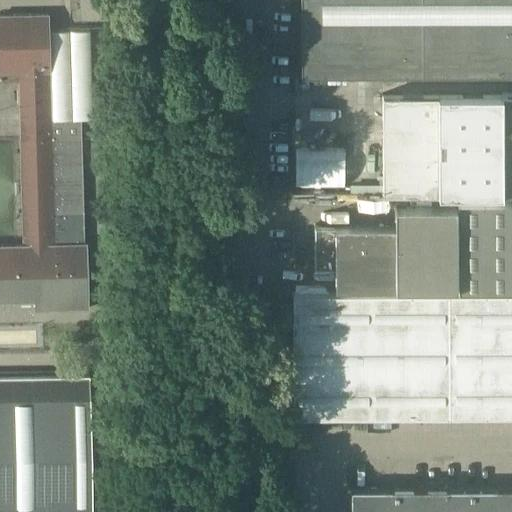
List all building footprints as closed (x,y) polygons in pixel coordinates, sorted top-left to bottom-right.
[(511,0),(300,0),(301,74),(511,72),(511,0)] [(0,80),(18,80),(20,139),(81,138),(80,118),(52,118),(52,111),(50,111),(48,13),(0,14),(0,80)] [(382,193),(456,192),(511,191),(511,92),(382,93),(382,193)] [(84,242),(81,138),(20,139),(23,244),(0,244),(0,300),(39,300),(39,308),(36,308),(36,310),(88,308),(86,242),(84,242)] [(91,163),(120,162),(120,140),(91,141),(91,163)] [(511,288),(511,199),(457,200),(458,290),(511,288)] [(456,285),(456,204),(394,204),(394,224),(315,224),(315,266),(335,266),(335,286),(456,285)] [(511,289),(292,291),(293,414),(511,413),(511,289)] [(0,511),(91,511),(89,373),(0,374),(0,511)] [(511,511),(511,484),(511,485),(511,486),(448,486),(448,485),(391,485),(391,487),(351,487),(350,511),(511,511)]
